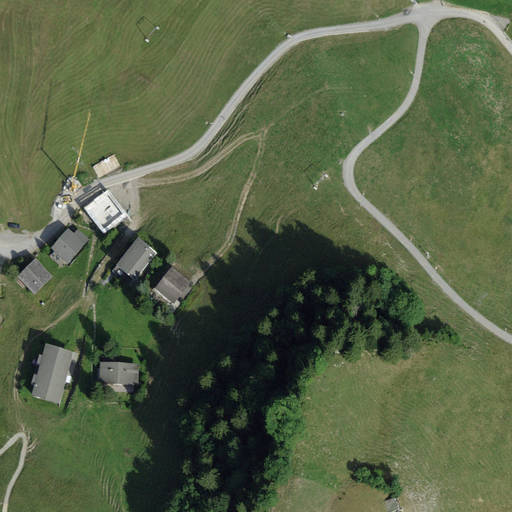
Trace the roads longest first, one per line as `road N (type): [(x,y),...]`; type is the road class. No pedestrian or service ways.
road 1 (track): [(0,251),(39,240),(89,190),(191,153),(295,39),(425,13)]
road 2 (track): [(425,13),(408,101),(361,145),(349,179),(462,304),(511,339)]
